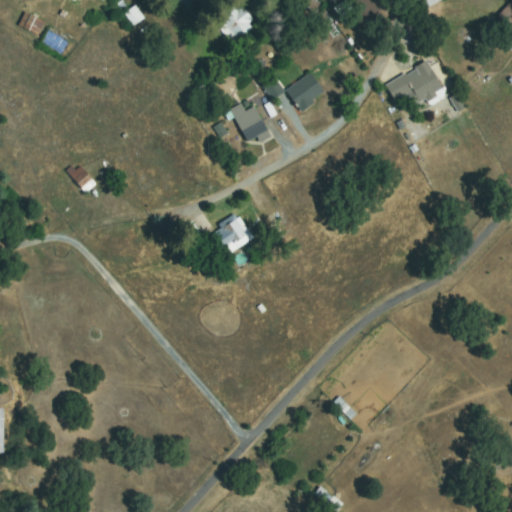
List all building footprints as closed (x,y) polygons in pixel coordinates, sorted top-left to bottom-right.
[(314,0),(331,21),(323,27),(308,8),(301,14),(299,11),(300,9),(299,7),(308,0),(314,0)] [(370,0),(377,10),(360,22),(346,1),(347,0),(370,0)] [(438,0),(419,0),(424,8),(438,0)] [(511,29),(498,13),(511,1),(511,29)] [(220,23),(234,5),(254,21),(239,39),(220,23)] [(124,15),(132,8),(141,18),(133,25),(124,15)] [(379,13),(384,21),(376,26),(371,18),(379,13)] [(19,25),(25,15),(42,24),(36,34),(19,25)] [(413,104),(408,94),(396,100),(388,86),(426,64),(444,97),(430,105),(425,98),(413,104)] [(322,92),(302,110),(287,93),(307,75),(322,92)] [(272,79),(282,93),(273,99),(264,85),(272,79)] [(463,107),(455,92),(446,97),(455,112),(463,107)] [(248,144),(235,115),(228,118),(228,117),(251,107),(265,136),(248,144)] [(214,127),(220,124),(225,133),(219,137),(214,127)] [(91,182),(82,189),(72,177),(81,170),(91,182)] [(211,235),(234,216),(250,237),(227,256),(211,235)]
